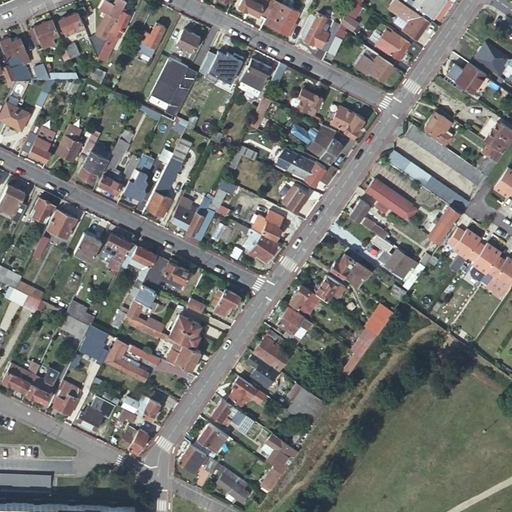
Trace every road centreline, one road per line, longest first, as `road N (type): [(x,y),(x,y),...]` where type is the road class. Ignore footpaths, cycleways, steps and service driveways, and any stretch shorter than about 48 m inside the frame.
road 1 (residential): [(0,156),(269,290)]
road 2 (residential): [(392,108),(178,0)]
road 3 (residential): [(269,290),(142,474)]
road 4 (residential): [(392,108),(269,290)]
road 5 (residential): [(142,474),(0,404)]
road 6 (residential): [(468,0),(392,108)]
